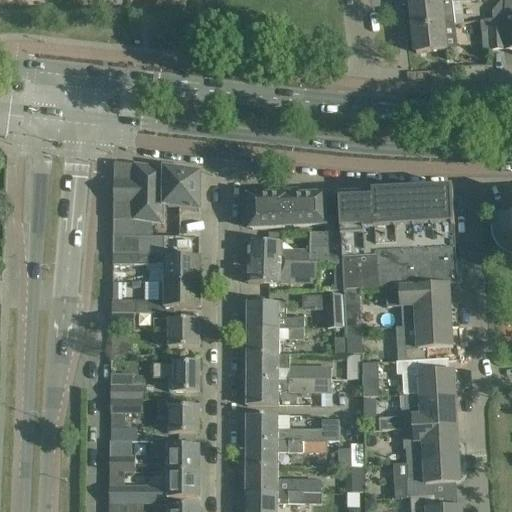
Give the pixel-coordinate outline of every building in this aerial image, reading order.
[(480,23),(505,20),(503,0),(443,0),(444,2),(411,6),(413,30),(454,26),(453,4),(493,0),(499,0),(500,4),(492,13),(493,21),(480,23)] [(511,0),(503,0),(505,20),(506,51),(511,50),(511,0)] [(506,51),(505,20),(480,23),(481,35),(490,33),(490,52),(506,51)] [(454,26),(413,30),(416,55),(457,50),(455,30),(454,26)] [(201,175),(133,166),(116,164),(114,166),(113,238),(149,238),(150,225),(161,227),(163,209),(200,212),(201,175)] [(389,290),(403,289),(418,288),(448,286),(456,286),(453,246),(452,228),(454,228),(452,192),(338,198),(340,235),(336,235),(326,235),(310,235),(309,254),(309,266),(319,266),(341,266),(343,292),(346,292),(348,292),(350,292),(359,291),(385,290),(389,290)] [(325,219),(325,212),(324,197),(297,198),(279,199),(279,197),(248,199),(250,231),(252,231),(288,229),(325,227),(325,219)] [(326,235),(336,235),(335,219),(325,219),(325,227),(326,235)] [(164,267),(164,284),(200,285),(200,259),(165,259),(165,238),(153,238),(149,238),(113,238),(113,267),(164,267)] [(282,253),(282,245),(249,244),(248,264),(309,266),(309,254),(282,253)] [(309,266),(248,264),(248,285),(318,287),(319,266),(309,266)] [(125,286),(125,273),(113,273),(113,286),(125,286)] [(199,310),(200,285),(164,284),(164,303),(134,303),(134,315),(174,315),(174,310),(199,310)] [(113,286),(113,315),(123,315),(123,295),(143,295),(143,285),(125,286),(113,286)] [(415,329),(416,328),(450,327),(449,305),(448,286),(418,288),(403,289),(389,290),(385,290),(387,310),(401,309),(402,329),(415,329)] [(348,292),(346,292),(346,294),(343,295),(345,312),(361,311),(359,291),(350,292),(348,292)] [(342,331),(341,297),(325,297),(326,331),(342,331)] [(247,330),(304,331),(304,321),(278,321),(278,305),(248,305),(247,330)] [(135,316),(113,316),(113,333),(135,333),(135,316)] [(199,350),(199,322),(154,322),(154,333),(168,333),(168,350),(199,350)] [(398,364),(406,364),(427,363),(427,351),(452,350),(450,327),(415,329),(402,329),(396,329),(398,352),(398,364)] [(247,330),(247,356),(278,356),(278,343),(304,343),(304,331),(247,330)] [(348,356),(347,340),(334,340),(335,357),(341,357),(348,356)] [(278,356),(247,356),(247,382),(331,383),(331,369),(290,369),(290,358),(278,358),(278,356)] [(347,381),(359,381),(360,358),(347,358),(347,381)] [(375,365),(362,366),(363,377),(375,376),(375,365)] [(199,366),(152,366),(152,381),(168,381),(168,394),(199,394),(199,366)] [(420,396),(454,395),(453,373),(419,375),(420,396)] [(132,377),(111,377),(111,402),(112,402),(112,403),(133,403),(143,403),(143,388),(132,388),(132,377)] [(331,397),(331,383),(247,382),(247,408),(277,408),(278,393),(289,394),(289,396),(331,397)] [(456,429),(455,417),(454,395),(420,396),(405,397),(406,411),(401,412),(402,432),(456,429)] [(143,416),(143,403),(112,403),(111,444),(134,444),(134,431),(124,431),(124,416),(143,416)] [(185,410),(185,404),(159,404),(159,421),(169,421),(169,436),(199,436),(199,410),(185,410)] [(247,418),(247,444),(302,444),(339,444),(339,436),(339,423),(322,423),(322,432),(278,433),(278,418),(247,418)] [(407,466),(421,465),(458,463),(456,429),(402,432),(403,451),(406,451),(407,466)] [(166,460),(166,475),(199,475),(199,448),(166,448),(166,444),(151,444),(151,460),(166,460)] [(247,444),(246,469),(278,469),(278,456),(302,456),(302,444),(247,444)] [(351,469),(351,451),(338,451),(338,469),(346,469),(351,469)] [(111,475),(136,475),(137,460),(112,459),(111,475)] [(410,499),(435,498),(435,487),(459,485),(458,463),(421,465),(407,466),(408,480),(404,481),(405,487),(394,487),(394,500),(410,499)] [(278,469),(246,469),(246,494),(321,495),(321,485),(289,485),(289,483),(277,483),(278,469)] [(199,475),(166,475),(166,490),(131,490),(124,490),(125,475),(136,475),(111,475),(111,504),(166,505),(166,501),(199,501),(199,475)] [(321,495),(246,494),(245,511),(277,511),(277,508),(321,508),(321,495)] [(410,511),(460,511),(461,508),(435,510),(434,499),(435,499),(435,498),(410,499),(410,511)] [(375,511),(377,511),(377,503),(366,503),(366,511),(375,511)]
